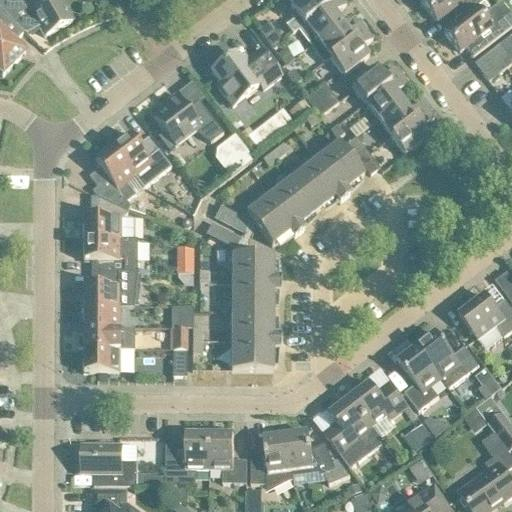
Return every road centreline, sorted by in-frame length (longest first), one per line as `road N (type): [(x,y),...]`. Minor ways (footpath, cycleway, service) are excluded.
road 1 (residential): [(43,403),(291,405),(331,374)]
road 2 (residential): [(43,403),(45,147)]
road 3 (residential): [(45,147),(246,0)]
road 4 (residential): [(331,374),(511,236)]
road 5 (residential): [(511,173),(377,0)]
road 6 (residential): [(322,325),(323,272),(384,222),(392,232),(393,270)]
